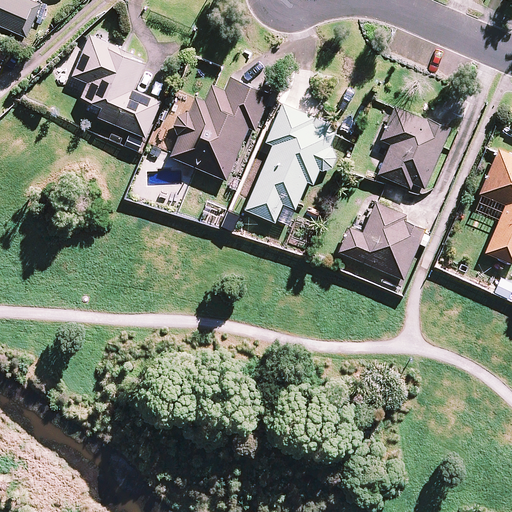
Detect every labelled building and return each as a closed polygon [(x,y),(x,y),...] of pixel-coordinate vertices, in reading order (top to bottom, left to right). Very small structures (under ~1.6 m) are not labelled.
[(0,0),(0,25),(27,37),(42,3),(33,0),(0,0)] [(145,61),(90,36),(72,75),(88,82),(82,96),(103,106),(98,116),(145,137),(161,101),(133,88),(145,61)] [(0,47),(0,60),(6,65),(12,54),(0,47)] [(269,93),(230,77),(224,92),(218,92),(177,114),(175,127),(179,135),(171,155),(225,179),(249,124),(254,127),(269,93)] [(295,207),(306,181),(311,184),(319,166),(326,169),(336,145),(329,142),(335,128),(281,104),(265,140),(272,143),(244,208),(274,221),(282,202),(295,207)] [(377,173),(410,187),(412,180),(424,185),(448,128),(392,105),(379,138),(390,142),(377,173)] [(511,153),(498,148),(479,192),(505,203),(484,251),(511,262),(511,153)] [(404,212),(374,200),(361,232),(348,227),(338,250),(402,277),(422,228),(401,219),(404,212)]
